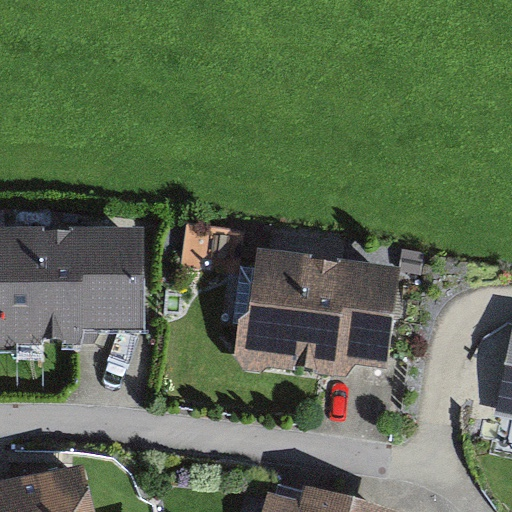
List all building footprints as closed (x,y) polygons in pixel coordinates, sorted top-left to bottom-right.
[(105,357),(104,339),(170,339),(169,243),(104,243),(5,244),(6,358),(105,357)] [(413,289),(352,282),(257,270),(245,368),(364,382),(365,372),(402,376),(413,289)] [(511,338),(495,418),(511,421),(511,338)] [(0,511),(115,511),(108,479),(0,500),(0,511)] [(371,511),(289,489),(282,511),(371,511)]
